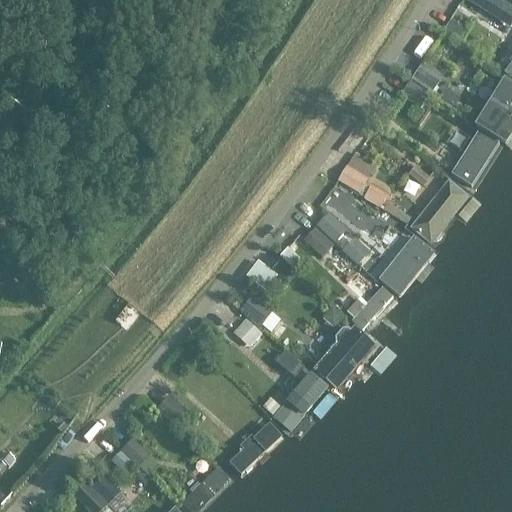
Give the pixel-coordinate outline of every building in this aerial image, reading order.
[(464,0),(503,27),(511,14),(511,10),(494,0),(464,0)] [(511,0),(494,0),(511,10),(511,0)] [(511,17),(482,56),(511,77),(511,17)] [(442,34),(456,44),(465,30),(451,21),(442,34)] [(511,130),(511,82),(483,64),(455,110),(505,142),(511,130)] [(432,96),(442,81),(421,67),(411,82),(432,96)] [(420,111),(430,97),(410,83),(400,97),(420,111)] [(496,140),(459,115),(429,160),(466,185),(496,140)] [(368,181),(347,168),(337,183),(359,196),(368,181)] [(422,188),(429,179),(416,168),(408,176),(422,188)] [(470,195),(444,173),(404,220),(431,242),(470,195)] [(362,197),(383,208),(388,198),(367,187),(362,197)] [(334,245),(346,233),(329,215),(316,228),(334,245)] [(438,249),(410,227),(370,275),(398,296),(438,249)] [(322,259),(332,248),(334,246),(316,229),(303,242),(321,260),(322,259)] [(361,269),(372,249),(353,238),(342,258),(361,269)] [(265,290),(278,276),(261,262),(249,276),(265,290)] [(398,302),(378,283),(347,311),(368,330),(398,302)] [(261,330),(274,314),(253,297),(240,313),(261,330)] [(253,344),(263,334),(248,320),(238,330),(253,344)] [(379,344),(351,321),(311,366),(338,390),(379,344)] [(333,388),(308,367),(264,416),(290,438),(333,388)] [(175,430),(177,428),(189,414),(169,397),(155,413),(175,430)] [(285,438),(265,420),(220,461),(239,481),(285,438)] [(121,453),(135,468),(138,470),(150,458),(132,441),(121,453)] [(204,511),(237,483),(216,463),(175,501),(185,511),(204,511)] [(87,511),(104,511),(107,509),(109,508),(85,483),(72,495),(87,511)] [(182,511),(171,501),(160,511),(182,511)]
